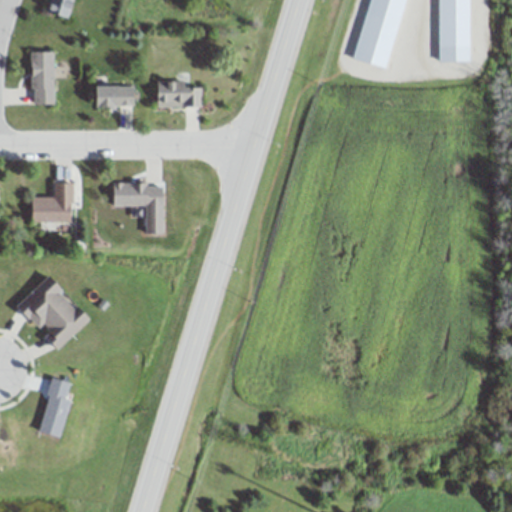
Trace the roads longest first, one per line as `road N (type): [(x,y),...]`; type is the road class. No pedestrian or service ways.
road 1 (secondary): [(147,511),(304,0)]
road 2 (residential): [(0,146),(252,150)]
